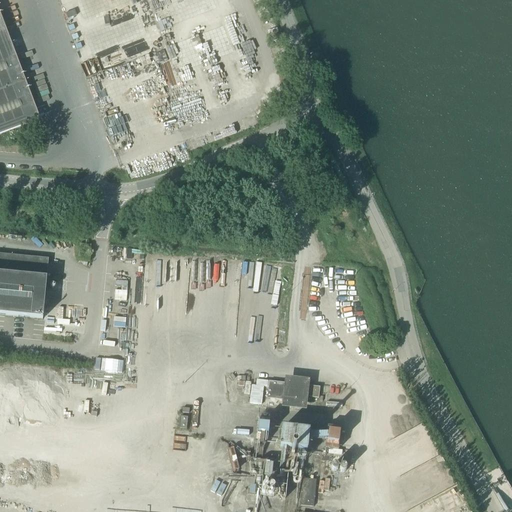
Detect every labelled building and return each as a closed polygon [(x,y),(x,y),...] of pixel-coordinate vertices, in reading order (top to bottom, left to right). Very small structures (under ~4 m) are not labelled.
[(0,135),(39,121),(0,17),(0,135)] [(114,258),(133,258),(133,247),(114,247),(114,258)] [(0,315),(42,320),(48,260),(0,255),(0,315)] [(124,370),(125,353),(113,353),(112,370),(124,370)] [(303,405),(304,403),(310,404),(311,398),(318,399),(320,388),(305,386),(305,384),(288,382),(288,384),(256,381),(256,387),(251,386),(249,404),(261,405),(263,387),(268,388),(267,399),(285,401),(285,405),(302,407),(303,405)] [(179,429),(186,430),(188,418),(180,417),(179,429)] [(120,425),(120,435),(160,436),(160,426),(120,425)] [(257,434),(267,435),(268,426),(258,425),(257,434)] [(279,449),(306,452),(308,432),(281,429),(279,449)] [(326,444),(337,446),(339,434),(328,432),(326,444)] [(317,455),(317,457),(316,457),(315,467),(325,468),(325,471),(328,472),(329,458),(330,459),(330,456),(317,455)] [(284,463),(288,463),(286,479),(292,480),(293,476),(296,477),(296,473),(293,472),(294,457),(289,456),(288,459),(285,459),(284,463)] [(196,469),(197,488),(206,488),(205,469),(196,469)] [(300,507),(313,508),(316,481),(303,479),(300,507)]
